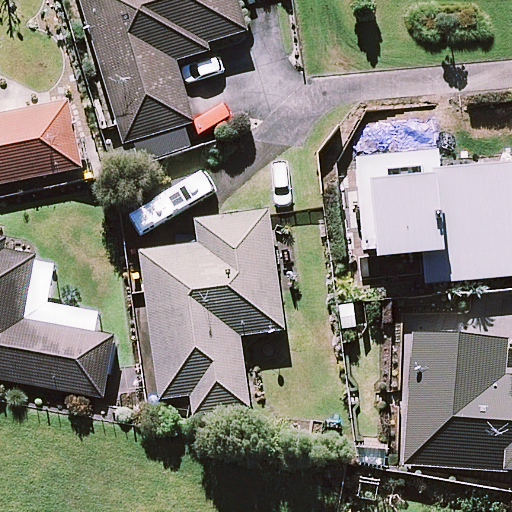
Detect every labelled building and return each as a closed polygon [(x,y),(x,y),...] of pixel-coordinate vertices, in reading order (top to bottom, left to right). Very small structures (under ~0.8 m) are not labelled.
[(200,149),(177,68),(209,58),(206,49),(248,37),(236,0),(78,0),(128,170),(200,149)] [(0,119),(0,187),(82,171),(69,105),(0,119)] [(511,156),(455,161),(456,175),(439,176),(437,155),(355,161),(364,264),(423,259),(425,287),(511,279),(511,156)] [(283,334),(270,216),(201,224),(204,249),(141,256),(158,403),(192,399),(194,417),(249,411),(241,339),(283,334)] [(38,249),(0,242),(0,381),(103,401),(115,341),(24,324),(38,249)] [(508,344),(413,336),(404,464),(511,472),(511,376),(506,376),(508,344)]
